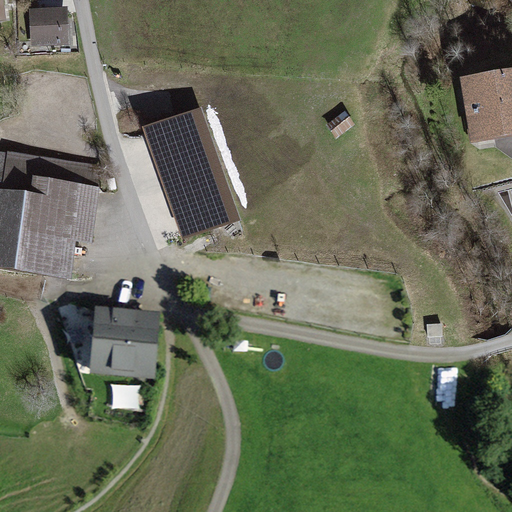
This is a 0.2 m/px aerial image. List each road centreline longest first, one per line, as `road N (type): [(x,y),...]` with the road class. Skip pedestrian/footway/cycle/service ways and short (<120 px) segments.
road 1 (unclassified): [(80,0),(121,172),(229,407),(233,449),(216,511)]
road 2 (track): [(186,318),(434,359),(511,342)]
